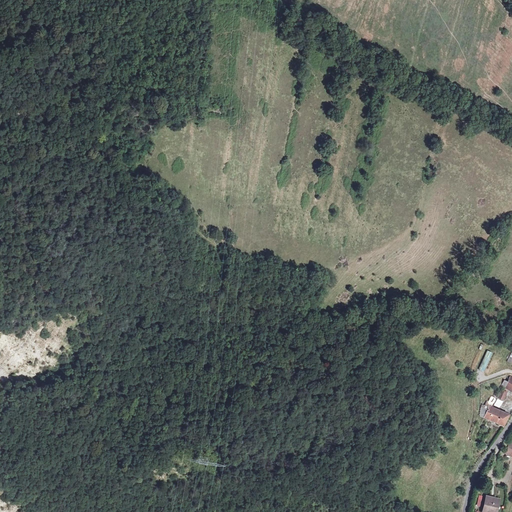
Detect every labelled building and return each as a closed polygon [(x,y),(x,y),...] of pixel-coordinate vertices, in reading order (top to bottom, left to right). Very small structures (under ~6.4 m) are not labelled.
[(484,372),(493,353),(488,350),(479,370),(484,372)] [(511,377),(504,391),(502,390),(498,398),(503,400),(508,390),(511,392),(511,377)] [(500,408),(503,402),(497,399),(494,406),(500,408)] [(480,416),(484,418),(489,406),(489,403),(487,402),(485,406),(482,405),(480,416)] [(509,414),(489,406),(484,418),(503,426),(509,414)] [(483,511),(496,511),(499,499),(487,497),(483,511)]
